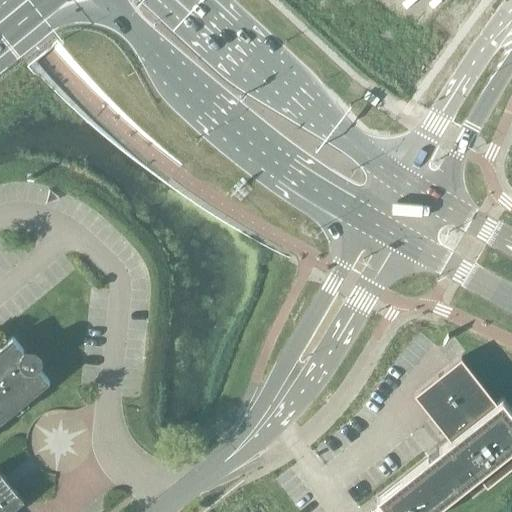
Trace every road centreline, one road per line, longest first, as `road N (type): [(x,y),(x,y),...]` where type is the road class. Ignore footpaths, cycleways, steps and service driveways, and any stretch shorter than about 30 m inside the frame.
road 1 (secondary): [(107,0),(197,94),(314,191)]
road 2 (secondary): [(397,178),(234,45)]
road 3 (tertiary): [(511,9),(397,178)]
road 4 (residential): [(314,191),(324,261),(288,375)]
road 5 (residential): [(288,375),(367,245),(403,235)]
road 6 (tertiary): [(430,202),(511,64)]
road 7 (secondary): [(403,235),(511,286)]
